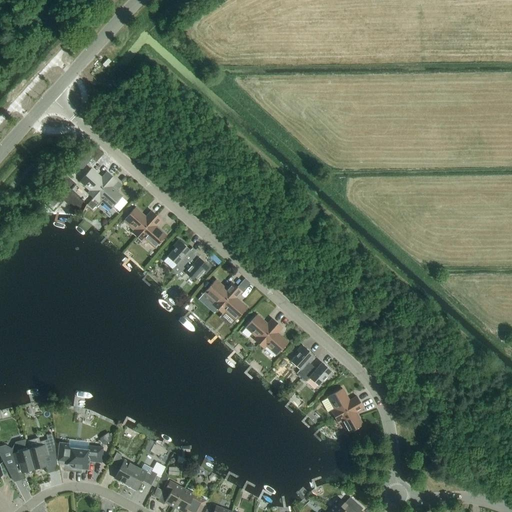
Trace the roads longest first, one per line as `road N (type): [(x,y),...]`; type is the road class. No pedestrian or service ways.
road 1 (residential): [(396,495),(388,431),(371,389),(51,96)]
road 2 (unclassified): [(51,96),(138,0)]
road 3 (residential): [(23,511),(49,494),(75,490),(136,511)]
